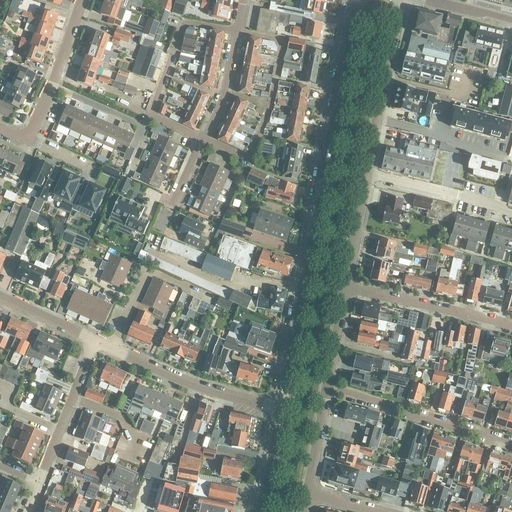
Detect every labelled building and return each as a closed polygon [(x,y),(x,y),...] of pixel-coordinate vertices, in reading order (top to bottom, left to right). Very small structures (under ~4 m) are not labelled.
[(14,0),(12,0),(9,11),(22,17),(24,12),(18,9),(20,2),(14,0)] [(106,0),(105,3),(120,8),(126,10),(127,11),(130,4),(141,8),(143,3),(135,0),(106,0)] [(184,0),(176,0),(172,13),(183,16),(187,1),(184,0)] [(190,2),(202,4),(229,9),(231,0),(211,0),(211,1),(210,0),(207,0),(184,0),(187,1),(191,1),(190,2)] [(324,3),(310,0),(302,0),(300,11),(322,16),(324,3)] [(120,8),(105,3),(104,7),(102,7),(99,13),(101,15),(110,19),(108,24),(119,28),(126,10),(120,8)] [(271,3),(269,11),(279,13),(284,14),(285,8),(275,6),(275,4),(271,3)] [(229,9),(202,4),(201,9),(207,10),(207,11),(212,12),(211,18),(227,21),(229,9)] [(160,9),(155,22),(160,24),(165,25),(170,12),(160,9)] [(279,13),(269,11),(260,10),(256,32),(275,36),(277,24),(279,13)] [(23,18),(29,20),(54,29),(58,16),(44,11),(41,17),(25,11),(23,18)] [(412,33),(411,37),(447,46),(453,47),(458,31),(461,19),(447,16),(445,24),(450,25),(449,31),(439,29),(442,17),(425,13),(424,13),(418,12),(418,11),(416,11),(416,13),(415,19),(414,19),(414,21),(414,24),(413,23),(413,25),(414,25),(412,31),(411,33),(412,33)] [(284,14),(279,13),(277,24),(289,26),(291,15),(284,14)] [(304,18),(291,15),(291,16),(289,23),(302,25),(304,18)] [(37,28),(35,36),(50,41),(51,38),(52,38),(53,35),(52,33),(54,29),(29,20),(27,25),(37,28)] [(154,39),(160,24),(155,22),(149,20),(143,34),(154,39)] [(293,35),(319,41),(322,26),(308,23),(306,32),(294,30),(293,35)] [(135,36),(141,38),(144,29),(138,27),(135,36)] [(186,31),(185,36),(193,37),(195,29),(189,28),(186,31)] [(475,44),(500,50),(504,34),(479,28),(475,44)] [(209,40),(223,43),(225,34),(200,29),(200,34),(210,36),(209,40)] [(91,44),(90,46),(105,51),(108,43),(119,46),(120,41),(128,44),(131,35),(116,30),(113,39),(95,32),(93,39),(91,38),(89,42),(91,44)] [(454,47),(467,50),(469,43),(471,43),(473,35),(458,31),(454,47)] [(22,39),(20,44),(45,53),(50,41),(35,36),(32,42),(22,39)] [(185,36),(183,45),(221,52),(223,43),(209,40),(208,45),(197,43),(198,38),(193,37),(185,36)] [(407,52),(407,53),(448,62),(454,64),(463,66),(465,58),(456,52),(446,50),(447,46),(411,37),(408,52),(407,52)] [(248,38),(246,48),(260,50),(261,46),(267,47),(271,48),(271,50),(276,51),(277,50),(274,43),(268,42),(262,41),(248,38)] [(283,61),(284,62),(290,63),(292,51),(303,53),(302,59),(300,59),(299,64),(317,68),(320,52),(311,50),(310,53),(303,51),(305,42),(289,39),(287,50),(283,61)] [(143,47),(155,49),(157,43),(145,40),(143,47)] [(45,53),(20,44),(19,49),(25,51),(24,53),(28,54),(26,60),(41,65),(45,53)] [(206,53),(205,58),(219,61),(221,52),(183,45),(181,52),(194,54),(194,51),(206,53)] [(118,55),(105,51),(90,46),(86,58),(101,63),(108,66),(111,59),(116,61),(118,55)] [(0,47),(0,53),(6,56),(8,51),(0,47)] [(148,48),(143,64),(156,69),(162,52),(148,48)] [(246,48),(245,57),(275,63),(276,58),(259,55),(260,50),(246,48)] [(448,62),(407,53),(402,75),(442,85),(448,62)] [(179,62),(178,63),(218,70),(219,61),(205,58),(204,63),(194,61),(195,60),(183,57),(182,59),(180,58),(179,62)] [(243,66),(257,68),(260,69),(261,64),(274,67),(275,63),(245,57),(243,66)] [(111,67),(108,66),(101,63),(86,58),(82,70),(96,75),(99,68),(117,74),(117,76),(128,79),(130,73),(111,67)] [(290,63),(284,62),(283,69),(302,73),(300,80),(306,81),(305,83),(314,85),(317,68),(299,64),(290,63)] [(203,72),(202,76),(216,79),(218,70),(178,63),(177,69),(191,72),(192,69),(203,72)] [(152,81),(156,69),(143,64),(139,76),(152,81)] [(243,66),(241,75),(271,81),(272,77),(256,74),(257,68),(243,66)] [(8,77),(31,87),(36,76),(20,68),(17,75),(10,72),(8,77)] [(96,75),(82,70),(77,83),(92,88),(95,78),(99,79),(98,82),(111,86),(111,87),(123,91),(125,85),(96,75)] [(174,78),(181,80),(184,72),(176,71),(174,78)] [(241,75),(239,84),(253,87),(254,82),(270,86),(271,81),(241,75)] [(216,79),(202,76),(201,81),(195,80),(196,78),(187,76),(185,82),(194,85),(200,86),(214,89),(216,79)] [(9,91),(25,99),(31,87),(8,77),(6,81),(12,84),(9,91)] [(511,78),(509,77),(498,115),(510,119),(511,119),(511,78)] [(294,95),(294,94),(308,97),(309,88),(279,82),(278,87),(290,89),(289,94),(294,95)] [(253,87),(239,84),(238,93),(251,96),(251,98),(267,101),(269,95),(253,92),(253,87)] [(188,97),(193,99),(206,105),(210,97),(197,91),(192,88),(184,85),(183,87),(181,91),(189,94),(188,97)] [(415,89),(399,85),(393,110),(409,114),(412,100),(426,103),(433,105),(436,95),(415,90),(415,89)] [(5,104),(10,106),(16,108),(20,110),(25,99),(9,91),(3,88),(1,93),(7,95),(4,103),(5,104)] [(276,101),(278,101),(306,107),(308,97),(294,94),(294,95),(293,99),(282,97),(282,96),(277,95),(276,101)] [(191,104),(174,95),(172,99),(202,114),(206,105),(193,99),(191,104)] [(187,112),(185,116),(198,122),(202,114),(172,99),(166,96),(163,102),(175,107),(175,106),(187,112)] [(236,98),(232,106),(245,112),(247,108),(253,111),(255,113),(262,115),(265,110),(258,107),(254,107),(249,104),(236,98)] [(291,108),(290,113),(304,116),(306,107),(278,101),(277,105),(291,108)] [(59,125),(70,130),(82,105),(77,102),(74,109),(68,106),(59,125)] [(0,114),(5,116),(10,106),(5,104),(0,114)] [(70,130),(81,135),(90,116),(84,113),(87,107),(82,105),(70,130)] [(161,105),(158,114),(164,116),(168,107),(161,105)] [(10,106),(5,116),(11,119),(16,108),(10,106)] [(228,115),(241,121),(256,128),(259,123),(249,118),(248,119),(243,117),(245,112),(232,106),(228,115)] [(511,119),(510,119),(509,122),(453,107),(451,114),(452,115),(450,122),(452,123),(451,127),(484,136),(504,142),(505,137),(507,138),(508,136),(509,133),(511,133),(511,119)] [(81,135),(92,140),(104,115),(99,112),(96,119),(90,116),(81,135)] [(273,112),(271,119),(302,125),(304,116),(290,113),(289,118),(283,117),(284,114),(273,112)] [(92,140),(103,145),(112,126),(106,123),(108,117),(104,115),(92,140)] [(198,122),(185,116),(183,120),(172,115),(170,119),(181,125),(194,131),(198,122)] [(224,123),(243,132),(253,136),(255,132),(245,127),(244,128),(239,125),(241,121),(228,115),(224,123)] [(267,127),(287,131),(301,134),(302,125),(271,119),(269,124),(268,124),(267,127)] [(103,145),(114,150),(126,125),(121,122),(118,129),(112,126),(103,145)] [(224,123),(220,131),(233,137),(235,133),(241,136),(243,132),(224,123)] [(150,133),(153,134),(156,135),(160,126),(154,124),(150,133)] [(126,125),(114,150),(125,155),(123,159),(130,162),(135,150),(129,147),(134,136),(128,133),(130,127),(126,125)] [(165,129),(160,126),(156,135),(161,138),(165,129)] [(161,138),(167,140),(171,131),(165,129),(161,138)] [(233,137),(220,131),(216,140),(229,146),(245,154),(247,148),(237,144),(238,140),(233,137)] [(301,134),(287,131),(286,136),(273,133),(272,138),(285,140),(299,143),(301,134)] [(52,132),(49,139),(54,141),(57,135),(52,132)] [(157,142),(154,148),(174,157),(179,145),(167,140),(161,138),(156,135),(153,134),(151,139),(157,142)] [(382,170),(430,181),(438,147),(431,146),(427,145),(421,143),(417,143),(412,141),(408,141),(407,140),(404,152),(387,148),(382,170)] [(262,143),(260,153),(274,156),(276,146),(262,143)] [(458,154),(459,152),(440,143),(439,150),(458,154)] [(301,154),(302,148),(285,144),(282,160),(279,160),(277,168),(283,169),(282,178),(296,181),(297,174),(299,174),(299,173),(300,171),(299,170),(298,168),(300,159),(301,159),(302,158),(302,156),(302,155),(301,154)] [(145,152),(143,156),(169,168),(174,157),(154,148),(151,154),(145,152)] [(0,173),(8,154),(0,150),(0,173)] [(207,163),(210,164),(223,170),(225,166),(228,160),(211,153),(207,163)] [(8,154),(0,173),(0,177),(4,180),(7,173),(14,176),(15,173),(20,176),(25,164),(20,162),(21,160),(8,154)] [(461,165),(469,167),(471,156),(464,154),(461,165)] [(147,164),(145,170),(164,179),(169,168),(143,156),(141,161),(147,164)] [(498,177),(501,164),(478,158),(471,156),(469,167),(469,169),(475,171),(498,177)] [(36,199),(45,203),(54,182),(48,180),(54,168),(48,165),(48,163),(42,160),(41,162),(40,161),(36,170),(34,169),(28,182),(30,183),(28,188),(39,193),(36,199)] [(210,164),(205,176),(231,187),(233,182),(227,180),(229,173),(227,172),(223,170),(210,164)] [(238,164),(233,168),(237,173),(242,169),(238,164)] [(511,167),(507,166),(504,165),(501,173),(510,175),(511,167)] [(280,182),(252,169),(246,181),(268,191),(266,198),(291,206),(293,194),(292,194),(295,186),(280,182)] [(111,177),(117,180),(120,173),(114,170),(111,177)] [(164,179),(145,170),(142,176),(136,174),(133,179),(159,190),(164,179)] [(71,214),(73,210),(79,196),(73,194),(80,180),(72,176),(73,175),(67,172),(66,173),(65,173),(61,181),(60,181),(56,187),(58,188),(55,195),(66,200),(61,209),(71,214)] [(205,176),(200,187),(219,195),(222,189),(228,192),(231,187),(205,176)] [(126,194),(132,182),(123,178),(118,190),(126,194)] [(79,196),(73,210),(79,213),(82,207),(95,213),(98,206),(100,207),(103,201),(101,200),(105,191),(102,190),(103,188),(96,185),(96,187),(91,185),(84,198),(79,196)] [(200,187),(195,198),(221,209),(223,204),(217,202),(219,195),(200,187)] [(120,197),(111,216),(111,215),(110,218),(109,220),(125,228),(125,227),(144,235),(149,223),(140,219),(145,209),(120,197)] [(427,218),(450,223),(454,205),(416,197),(413,207),(428,211),(427,218)] [(221,209),(195,198),(190,209),(210,218),(212,211),(219,214),(221,209)] [(383,222),(399,225),(400,218),(403,219),(405,207),(403,207),(404,200),(389,198),(386,209),(385,209),(383,222)] [(5,226),(14,230),(5,250),(8,252),(21,258),(31,235),(36,223),(39,215),(15,205),(10,215),(5,226)] [(260,210),(253,231),(287,242),(294,221),(260,210)] [(0,228),(4,230),(5,226),(10,215),(3,212),(0,217),(0,228)] [(39,215),(36,223),(48,228),(51,220),(39,215)] [(457,237),(463,239),(468,219),(457,216),(452,235),(451,235),(448,246),(454,247),(457,237)] [(179,233),(186,236),(183,243),(189,246),(202,251),(207,239),(201,236),(205,227),(186,219),(179,233)] [(466,251),(470,252),(479,222),(468,219),(463,239),(468,240),(466,251)] [(223,220),(219,231),(232,235),(236,224),(223,220)] [(479,222),(470,252),(475,253),(478,243),(484,245),(489,225),(479,222)] [(54,234),(64,238),(65,235),(68,228),(59,224),(54,234)] [(493,258),(498,260),(506,230),(495,227),(490,246),(496,248),(493,258)] [(76,239),(79,233),(68,228),(65,235),(74,238),(76,239)] [(505,251),(511,252),(511,248),(511,231),(506,230),(498,260),(502,261),(505,251)] [(79,233),(76,239),(88,244),(90,238),(79,233)] [(31,235),(21,258),(20,261),(25,264),(36,238),(31,235)] [(223,236),(216,259),(229,265),(229,264),(236,267),(252,272),(252,273),(264,277),(266,270),(287,277),(293,260),(223,236)] [(158,237),(157,238),(155,245),(160,247),(162,240),(163,239),(158,237)] [(230,282),(236,267),(229,264),(229,265),(216,259),(208,256),(164,238),(160,249),(204,266),(202,271),(230,282)] [(377,248),(377,249),(410,256),(408,255),(409,251),(402,249),(403,247),(397,245),(397,244),(379,240),(379,241),(377,241),(375,247),(377,248)] [(136,256),(141,245),(136,243),(131,254),(136,256)] [(439,258),(440,254),(440,251),(415,245),(413,255),(426,258),(427,255),(439,258)] [(0,271),(8,252),(5,250),(0,248),(0,271)] [(440,254),(453,258),(454,252),(441,248),(440,251),(440,254)] [(412,257),(410,256),(377,249),(375,257),(393,261),(397,262),(398,259),(409,261),(411,262),(412,257)] [(137,259),(144,262),(220,297),(232,303),(247,310),(248,309),(256,312),(257,308),(258,302),(252,300),(234,291),(232,296),(225,293),(226,291),(148,255),(141,252),(137,259)] [(34,268),(27,284),(38,289),(48,267),(50,268),(55,256),(50,254),(45,265),(37,262),(34,268)] [(105,272),(101,280),(121,289),(132,264),(112,255),(108,264),(103,261),(101,265),(99,269),(105,272)] [(449,280),(446,296),(455,297),(455,295),(463,296),(465,286),(457,285),(458,282),(455,281),(457,270),(460,270),(462,261),(453,259),(451,269),(450,275),(449,280)] [(374,262),(372,271),(388,275),(389,270),(404,274),(405,268),(390,264),(389,266),(374,262)] [(429,262),(428,270),(435,272),(437,263),(429,262)] [(15,279),(27,284),(34,268),(22,263),(15,279)] [(79,267),(76,274),(81,277),(84,270),(79,267)] [(477,280),(471,279),(466,300),(477,303),(479,293),(482,280),(485,268),(480,267),(477,280)] [(436,294),(446,296),(449,280),(450,275),(446,274),(446,271),(441,270),(436,294)] [(401,283),(402,283),(402,280),(399,279),(399,281),(387,278),(388,275),(372,271),(370,280),(385,284),(385,285),(393,287),(393,286),(400,287),(401,283)] [(50,294),(62,299),(70,278),(56,272),(52,281),(55,282),(50,294)] [(80,279),(74,276),(71,282),(77,285),(80,279)] [(405,288),(417,290),(419,278),(407,276),(406,277),(403,276),(403,277),(403,278),(402,280),(402,283),(406,284),(405,288)] [(419,278),(417,290),(429,292),(430,288),(433,289),(434,282),(431,282),(431,281),(419,278)] [(154,280),(148,292),(168,301),(173,289),(154,280)] [(482,280),(479,293),(486,295),(487,290),(489,282),(482,280)] [(67,309),(79,315),(88,295),(76,290),(77,288),(73,286),(70,292),(74,293),(67,309)] [(258,302),(257,308),(282,313),(286,292),(272,289),(270,298),(259,296),(258,302)] [(504,294),(487,290),(486,295),(484,304),(500,308),(504,294)] [(168,301),(148,292),(142,304),(154,310),(153,314),(162,318),(164,314),(162,313),(168,301)] [(79,315),(91,321),(103,295),(99,293),(96,299),(88,295),(79,315)] [(103,295),(91,321),(104,326),(113,306),(104,303),(107,297),(103,295)] [(229,311),(232,303),(220,297),(216,305),(229,311)] [(189,310),(196,313),(201,301),(194,298),(189,310)] [(201,301),(196,313),(203,316),(208,305),(201,301)] [(362,317),(387,323),(390,324),(392,317),(389,317),(379,314),(380,307),(374,306),(374,307),(364,305),(362,317)] [(150,316),(141,311),(139,310),(138,313),(134,322),(129,333),(135,336),(151,343),(158,328),(147,323),(150,316)] [(429,317),(419,315),(417,325),(407,323),(406,328),(425,332),(429,317)] [(10,336),(15,338),(22,324),(12,319),(6,332),(2,330),(0,335),(0,348),(4,350),(10,336)] [(160,321),(158,328),(165,331),(168,325),(160,321)] [(362,322),(360,333),(376,336),(377,330),(385,332),(385,330),(395,332),(396,326),(386,323),(386,325),(378,323),(378,325),(362,322)] [(22,324),(15,338),(21,341),(10,363),(17,366),(22,356),(20,355),(32,328),(22,324)] [(171,353),(178,338),(171,335),(174,328),(168,325),(165,331),(165,333),(167,333),(160,348),(171,353)] [(246,345),(246,346),(249,347),(270,354),(277,335),(264,330),(262,330),(253,326),(248,342),(247,342),(246,345)] [(454,327),(453,333),(446,332),(444,346),(462,350),(466,329),(454,327)] [(190,344),(184,359),(195,363),(200,350),(203,352),(204,350),(211,332),(205,329),(197,347),(190,344)] [(464,372),(466,373),(472,374),(477,347),(480,332),(470,330),(467,345),(473,346),(472,352),(468,351),(466,361),(467,361),(464,372)] [(171,353),(184,359),(190,344),(182,340),(185,333),(180,331),(178,338),(171,353)] [(33,351),(44,356),(53,338),(41,332),(33,351)] [(410,332),(406,346),(430,352),(431,343),(424,342),(423,341),(418,340),(419,334),(410,332)] [(376,336),(360,333),(357,344),(379,348),(379,350),(387,352),(389,343),(380,342),(380,343),(375,342),(376,336)] [(436,333),(435,338),(433,349),(435,349),(434,353),(440,354),(444,334),(436,333)] [(225,341),(223,348),(234,352),(246,356),(248,349),(234,343),(231,338),(227,336),(225,341)] [(53,338),(44,356),(56,361),(65,343),(53,338)] [(208,356),(202,373),(203,373),(204,375),(207,376),(209,375),(214,377),(215,373),(223,348),(225,341),(219,339),(216,346),(215,346),(212,358),(208,356)] [(489,361),(496,362),(496,361),(504,363),(510,344),(494,339),(491,350),(487,349),(487,348),(481,347),(478,359),(488,362),(489,361)] [(430,352),(406,346),(403,360),(413,362),(414,357),(420,359),(428,361),(429,356),(429,353),(430,352)] [(223,348),(215,373),(216,373),(236,379),(240,364),(233,362),(231,357),(232,358),(234,352),(223,348)] [(25,355),(19,366),(25,369),(31,358),(25,355)] [(387,371),(390,363),(367,358),(366,358),(357,356),(356,362),(354,361),(353,367),(354,367),(354,369),(370,373),(372,368),(387,371)] [(440,361),(438,371),(445,372),(446,362),(440,361)] [(95,379),(109,386),(117,370),(102,363),(95,379)] [(240,364),(236,379),(255,384),(256,382),(257,382),(258,379),(257,377),(259,370),(240,364)] [(8,369),(3,367),(0,372),(0,378),(3,380),(8,369)] [(3,380),(9,382),(14,371),(8,369),(3,380)] [(38,369),(36,375),(47,380),(49,374),(38,369)] [(117,370),(109,386),(119,390),(118,391),(123,394),(131,376),(117,370)] [(9,382),(14,385),(19,374),(14,371),(9,382)] [(434,371),(432,382),(444,385),(446,374),(434,371)] [(388,372),(386,382),(386,383),(406,388),(409,378),(388,372)] [(424,381),(422,387),(412,384),(407,400),(409,400),(409,402),(414,403),(414,402),(420,403),(422,395),(424,396),(431,374),(424,372),(422,380),(424,381)] [(19,374),(14,385),(20,387),(25,376),(19,374)] [(351,378),(349,384),(351,384),(351,386),(366,390),(372,392),(372,390),(384,393),(386,383),(386,382),(369,378),(369,379),(354,374),(353,378),(351,378)] [(44,385),(39,397),(57,404),(62,393),(44,385),(47,380),(36,375),(33,381),(44,385)] [(456,387),(464,389),(466,380),(465,380),(458,378),(456,387)] [(132,404),(133,402),(143,407),(150,390),(139,386),(135,395),(130,392),(126,402),(122,412),(127,415),(128,415),(132,404)] [(451,405),(453,405),(455,398),(453,397),(456,388),(450,387),(448,396),(442,394),(438,410),(449,413),(451,405)] [(494,427),(505,430),(511,407),(511,393),(497,389),(495,395),(494,400),(507,404),(506,408),(505,413),(499,411),(494,427)] [(105,397),(87,390),(84,398),(102,404),(105,397)] [(161,395),(150,390),(143,407),(140,413),(152,418),(154,412),(161,395)] [(472,420),(477,405),(478,401),(472,399),(473,395),(468,394),(461,417),(472,420)] [(115,408),(122,410),(127,398),(120,395),(115,408)] [(160,418),(164,420),(172,400),(161,395),(154,412),(162,415),(160,418)] [(57,404),(39,397),(34,408),(22,403),(20,409),(31,414),(34,408),(52,416),(57,404)] [(184,405),(172,400),(164,420),(164,421),(170,423),(178,426),(174,438),(171,445),(177,448),(184,425),(178,424),(176,422),(184,405)] [(477,405),(472,420),(483,423),(490,400),(488,400),(487,402),(484,401),(483,407),(477,405)] [(189,431),(197,433),(200,422),(208,425),(213,408),(201,404),(198,413),(195,412),(189,431)] [(360,447),(373,451),(377,452),(384,426),(377,424),(379,414),(348,406),(344,420),(366,426),(365,431),(360,447)] [(79,423),(78,425),(97,432),(102,420),(83,413),(79,423)] [(218,445),(244,450),(251,417),(232,413),(228,433),(230,433),(229,441),(219,439),(220,431),(215,430),(211,444),(218,445)] [(105,417),(103,423),(115,427),(117,421),(105,417)] [(140,432),(145,434),(150,423),(144,420),(140,432)] [(24,431),(21,437),(40,445),(44,434),(26,427),(26,426),(16,421),(14,427),(24,431)] [(384,426),(377,452),(378,448),(386,450),(387,445),(392,447),(394,438),(400,440),(405,424),(394,421),(389,436),(382,434),(384,426)] [(150,423),(145,434),(151,436),(155,425),(150,423)] [(95,444),(98,446),(103,434),(97,432),(78,425),(77,427),(78,427),(77,431),(75,430),(73,435),(75,436),(74,437),(93,444),(95,444)] [(0,437),(3,440),(8,429),(1,426),(0,428),(0,427),(0,437)] [(406,461),(413,463),(418,445),(426,447),(430,432),(418,429),(415,442),(412,441),(406,461)] [(199,434),(197,433),(190,431),(188,438),(196,441),(199,434)] [(433,459),(438,460),(445,437),(434,433),(430,448),(436,450),(433,459)] [(9,438),(7,442),(35,455),(40,445),(21,437),(19,442),(9,438)] [(445,437),(438,460),(439,460),(435,474),(440,475),(442,471),(444,462),(444,461),(446,453),(453,455),(457,440),(445,437)] [(149,461),(149,462),(160,467),(167,451),(169,444),(163,441),(159,440),(158,442),(154,450),(153,452),(150,460),(149,461)] [(35,455),(7,442),(5,447),(15,451),(12,457),(31,465),(35,455)] [(95,444),(93,452),(104,456),(107,449),(98,446),(95,444)] [(187,444),(183,455),(200,460),(204,449),(187,444)] [(343,445),(340,454),(356,458),(358,454),(371,458),(373,451),(360,447),(360,448),(351,445),(351,447),(343,445)] [(449,479),(463,483),(465,476),(460,475),(464,461),(469,463),(473,447),(464,445),(459,459),(457,459),(454,468),(452,467),(449,479)] [(483,450),(473,447),(469,463),(474,464),(472,473),(478,475),(481,466),(479,465),(483,450)] [(89,455),(69,448),(69,450),(68,454),(66,454),(65,458),(66,459),(66,461),(84,467),(89,455)] [(115,451),(107,449),(104,456),(111,459),(115,451)] [(204,449),(203,459),(215,461),(217,452),(204,449)] [(497,474),(498,470),(503,455),(491,451),(490,458),(485,473),(489,474),(490,472),(497,474)] [(104,456),(93,452),(91,458),(102,462),(104,456)] [(355,463),(356,458),(340,454),(340,455),(338,455),(337,460),(339,460),(338,462),(346,464),(345,466),(359,471),(367,473),(372,474),(373,469),(368,467),(355,463)] [(511,457),(503,455),(498,470),(505,472),(503,480),(507,482),(511,466),(511,457)] [(111,459),(104,456),(102,462),(109,465),(111,459)] [(383,456),(380,466),(391,469),(394,459),(383,456)] [(486,456),(481,471),(485,473),(490,458),(486,456)] [(217,457),(214,475),(221,476),(221,477),(239,480),(239,479),(240,479),(241,473),(240,472),(242,462),(217,457)] [(197,486),(198,478),(199,475),(201,462),(181,458),(179,465),(168,463),(166,469),(163,479),(163,481),(175,484),(175,486),(184,488),(184,484),(197,486)] [(151,475),(150,477),(163,481),(163,479),(166,469),(160,467),(149,462),(146,470),(145,472),(151,475)] [(117,492),(119,488),(127,470),(116,465),(114,469),(108,466),(106,473),(101,485),(117,492)] [(400,482),(372,474),(367,473),(359,471),(359,472),(337,465),(335,471),(332,470),(328,484),(344,489),(345,486),(354,489),(362,491),(366,480),(378,483),(376,491),(395,497),(400,482)] [(400,482),(410,485),(415,468),(414,468),(405,465),(400,482)] [(86,469),(84,473),(82,478),(91,482),(95,473),(86,469)] [(81,479),(82,478),(84,473),(74,470),(72,476),(81,479)] [(127,470),(119,488),(129,493),(128,497),(136,500),(140,487),(141,483),(135,480),(138,475),(127,470)] [(95,473),(91,482),(100,486),(104,477),(95,473)] [(429,473),(427,480),(434,482),(436,475),(429,473)] [(14,481),(2,476),(0,480),(0,489),(17,497),(21,486),(13,483),(14,481)] [(192,498),(196,499),(233,506),(237,490),(237,488),(230,487),(200,481),(198,478),(197,486),(184,484),(184,488),(186,488),(186,489),(184,494),(192,496),(192,498)] [(499,495),(506,497),(510,484),(503,482),(499,495)] [(158,511),(159,511),(179,511),(181,508),(184,494),(186,489),(165,484),(158,511)] [(414,485),(410,502),(423,506),(428,488),(414,485)] [(99,490),(90,486),(85,498),(94,502),(95,499),(99,490)] [(449,491),(449,490),(438,487),(432,509),(434,509),(433,511),(435,511),(440,511),(441,511),(442,511),(443,511),(446,504),(449,491)] [(485,511),(486,509),(474,506),(479,490),(474,488),(469,504),(470,504),(467,511),(485,511)] [(0,501),(12,507),(17,497),(0,489),(0,501)] [(54,511),(58,501),(62,492),(55,489),(54,489),(51,498),(49,497),(44,510),(43,511),(54,511)] [(448,511),(464,511),(466,508),(467,508),(468,504),(472,494),(467,492),(464,501),(452,497),(448,511)] [(186,509),(189,497),(190,498),(192,498),(192,496),(184,494),(181,508),(186,509)] [(70,510),(76,511),(78,511),(83,499),(75,496),(70,510)] [(232,511),(233,506),(196,499),(190,498),(189,497),(186,509),(185,511),(232,511)] [(494,511),(503,511),(507,501),(502,499),(500,507),(502,508),(501,510),(495,508),(494,511)] [(0,501),(0,511),(10,511),(12,507),(0,501)] [(54,511),(64,511),(66,509),(68,504),(58,501),(54,511)] [(91,511),(97,511),(101,504),(95,502),(91,511)]
